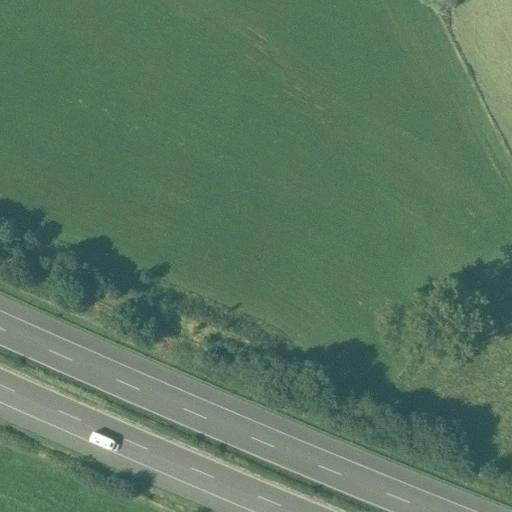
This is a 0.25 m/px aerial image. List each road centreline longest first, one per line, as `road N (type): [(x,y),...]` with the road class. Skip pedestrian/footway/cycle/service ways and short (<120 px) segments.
road 1 (motorway): [(430,511),(0,329)]
road 2 (motorway): [(0,385),(292,511)]
